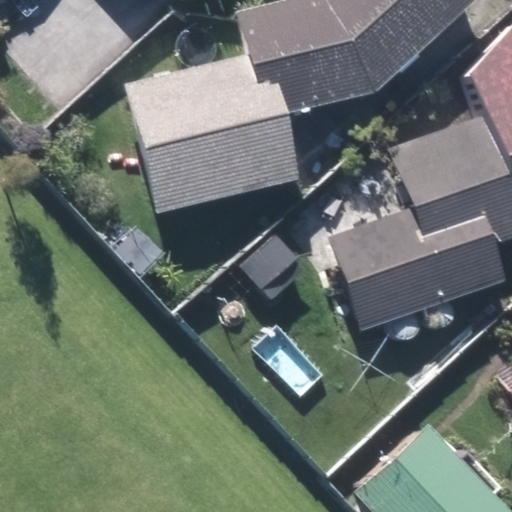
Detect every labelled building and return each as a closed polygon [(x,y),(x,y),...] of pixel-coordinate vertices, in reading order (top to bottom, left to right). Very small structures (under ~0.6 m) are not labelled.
[(210,19),(220,67),(106,91),(134,224),(279,193),(263,120),(351,101),(461,0),(296,0),(296,1),(210,19)] [(511,29),(444,88),(456,120),(429,130),(367,152),(390,213),(310,243),(345,339),(486,287),(475,255),(511,241),(511,29)] [(298,268),(260,237),(230,275),(268,305),(298,268)] [(511,309),(502,317),(511,330),(511,309)] [(351,511),(479,511),(411,433),(338,496),(351,511)]
